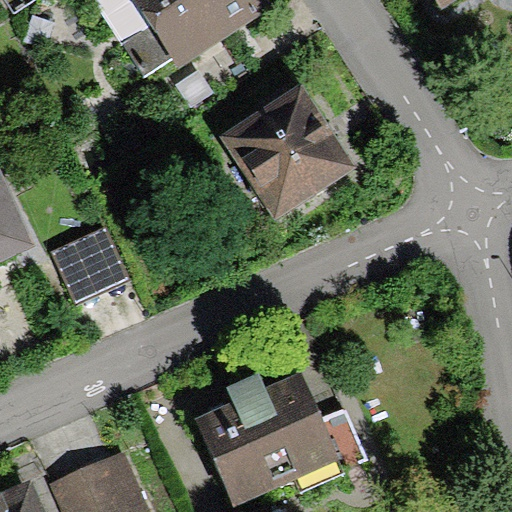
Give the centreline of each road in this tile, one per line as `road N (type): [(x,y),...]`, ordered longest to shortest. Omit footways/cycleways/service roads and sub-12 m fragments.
road 1 (residential): [(0,416),(473,204)]
road 2 (residential): [(340,0),(473,204)]
road 3 (residential): [(473,204),(511,409)]
